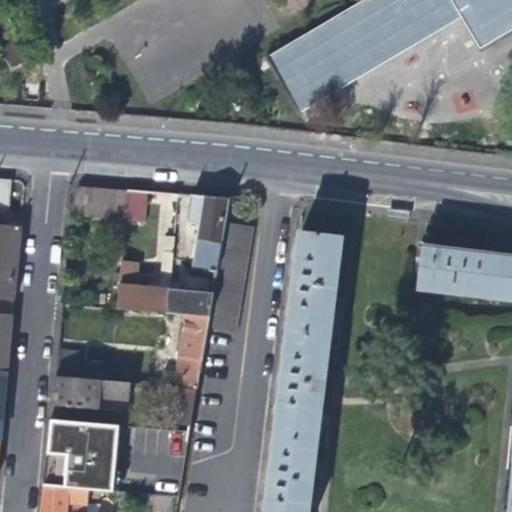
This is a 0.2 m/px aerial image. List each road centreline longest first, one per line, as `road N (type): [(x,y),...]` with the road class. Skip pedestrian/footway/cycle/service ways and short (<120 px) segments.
road 1 (residential): [(14,511),(47,146)]
road 2 (residential): [(47,146),(391,181)]
road 3 (residential): [(391,181),(511,213)]
road 4 (residential): [(511,183),(391,181)]
